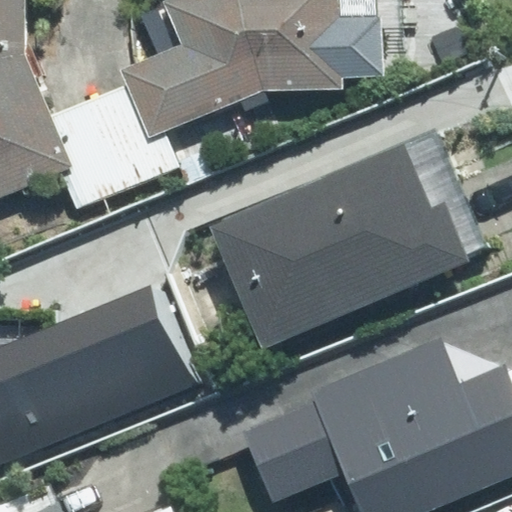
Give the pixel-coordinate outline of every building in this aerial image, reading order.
[(0,0),(0,199),(81,167),(35,53),(36,0),(0,0)] [(189,43),(131,74),(166,142),(261,92),(350,96),(352,69),(373,70),(375,0),(198,0),(173,11),(189,43)] [(442,137),(220,230),(272,353),(483,265),(466,226),(477,221),(442,137)] [(0,462),(190,388),(146,283),(0,344),(0,462)] [(511,369),(469,387),(452,345),(245,431),(277,507),(354,475),(369,511),(443,511),(511,483),(511,369)]
